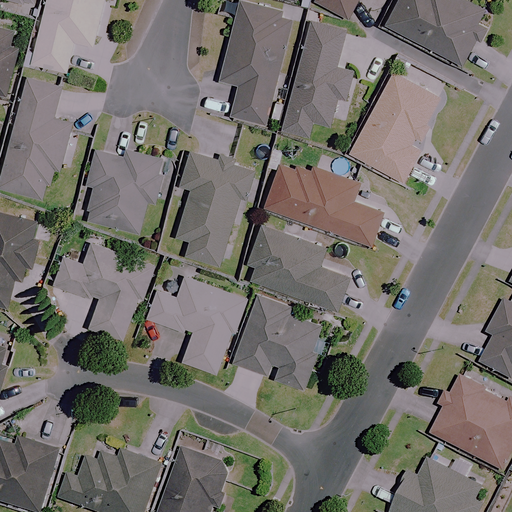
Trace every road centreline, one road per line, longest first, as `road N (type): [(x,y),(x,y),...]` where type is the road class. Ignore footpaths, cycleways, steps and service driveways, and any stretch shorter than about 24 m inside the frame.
road 1 (residential): [(332,466),(511,126)]
road 2 (residential): [(89,368),(205,401),(332,466)]
